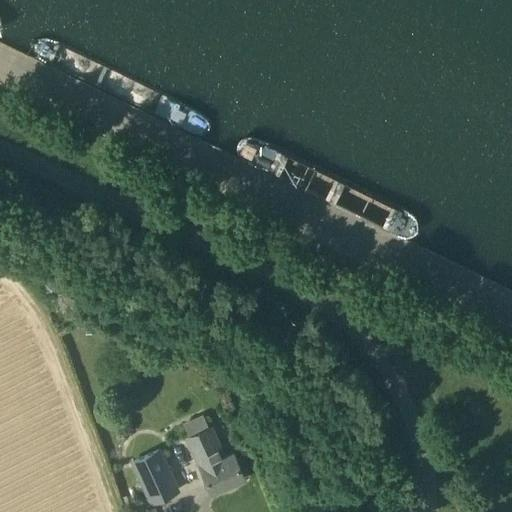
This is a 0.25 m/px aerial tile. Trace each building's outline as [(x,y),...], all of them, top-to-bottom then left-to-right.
[(37,283),(37,284),(44,296),(52,291),(56,289),(49,277),(37,283)] [(98,331),(95,320),(83,322),(86,334),(98,331)] [(201,413),(180,420),(183,431),(204,424),(201,413)] [(199,465),(202,464),(213,493),(245,479),(235,456),(229,459),(212,423),(185,436),(199,465)] [(132,462),(149,500),(151,504),(180,490),(162,449),(132,462)]
